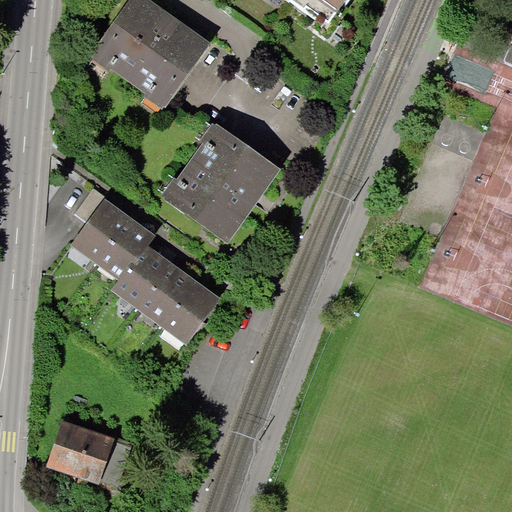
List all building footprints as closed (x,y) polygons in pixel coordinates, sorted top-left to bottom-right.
[(208,45),(145,0),(126,0),(89,53),(164,106),(208,45)] [(346,0),(282,0),(319,25),(313,33),(329,43),(342,25),(333,19),(346,0)] [(277,167),(214,124),(164,196),(226,239),(277,167)] [(186,342),(217,300),(143,244),(150,235),(103,201),(72,242),(114,274),(107,283),(186,342)] [(106,436),(56,420),(42,464),(91,480),(106,436)]
